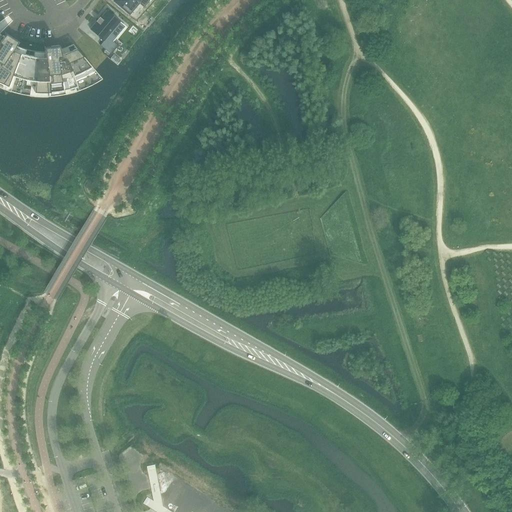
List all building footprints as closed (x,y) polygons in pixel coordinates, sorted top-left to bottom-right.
[(115,0),(115,1),(129,13),(140,0),(148,0),(149,1),(149,0),(115,0)] [(97,22),(90,29),(104,41),(100,45),(111,54),(118,46),(113,41),(115,38),(110,33),(120,21),(109,12),(107,11),(103,15),(101,18),(100,17),(99,17),(100,18),(97,21),(96,20),(96,21),(97,22)] [(0,87),(0,88),(6,90),(13,92),(19,94),(26,95),(32,96),(39,97),(46,97),(52,96),(59,96),(66,94),(72,93),(79,91),(85,88),(91,86),(97,83),(103,79),(95,70),(74,44),(71,45),(69,46),(66,48),(63,49),(60,50),(59,45),(51,46),(51,47),(52,47),(52,49),(45,50),(45,47),(44,47),(45,52),(40,52),(35,51),(29,50),(25,49),(20,47),(15,45),(18,41),(17,40),(15,43),(10,40),(11,38),(12,37),(5,33),(2,36),(0,33),(0,87)] [(143,450),(138,457),(150,466),(155,470),(160,462),(143,450)] [(194,486),(197,478),(189,475),(186,483),(194,486)] [(145,478),(139,480),(142,489),(148,487),(145,478)] [(150,493),(142,496),(144,503),(152,500),(150,493)] [(155,511),(162,511),(165,511),(162,503),(154,506),(155,511)]
